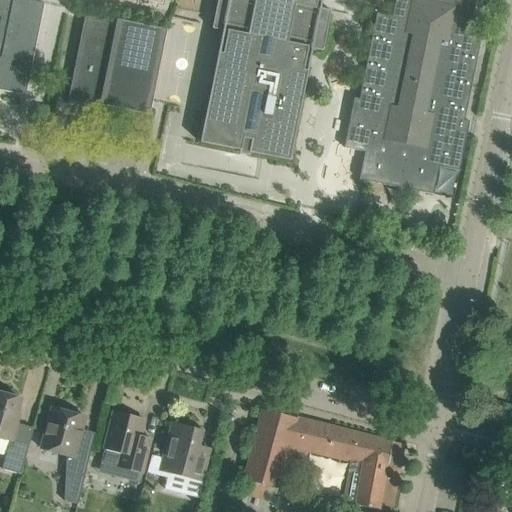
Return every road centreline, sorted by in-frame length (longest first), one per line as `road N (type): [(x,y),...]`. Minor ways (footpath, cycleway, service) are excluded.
road 1 (residential): [(467,273),(0,161)]
road 2 (residential): [(439,430),(0,312)]
road 3 (residential): [(467,273),(511,62)]
road 4 (residential): [(439,430),(467,273)]
